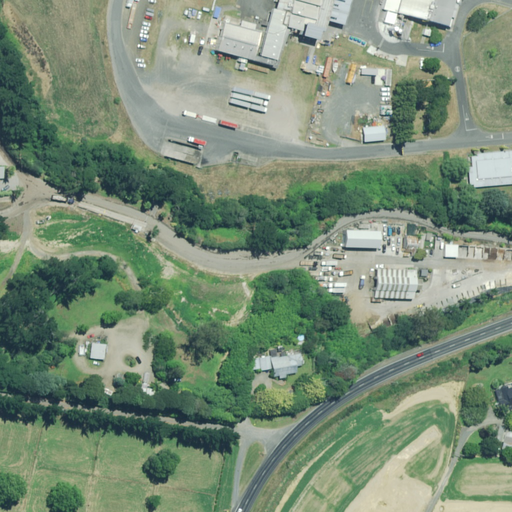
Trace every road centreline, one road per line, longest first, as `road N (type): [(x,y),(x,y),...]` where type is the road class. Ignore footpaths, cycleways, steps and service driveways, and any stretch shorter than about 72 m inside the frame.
road 1 (secondary): [(511,321),(341,396),(290,439),(241,511)]
road 2 (unknown): [(364,264),(354,278),(356,299),(364,314),(375,315),(457,283),(477,263)]
